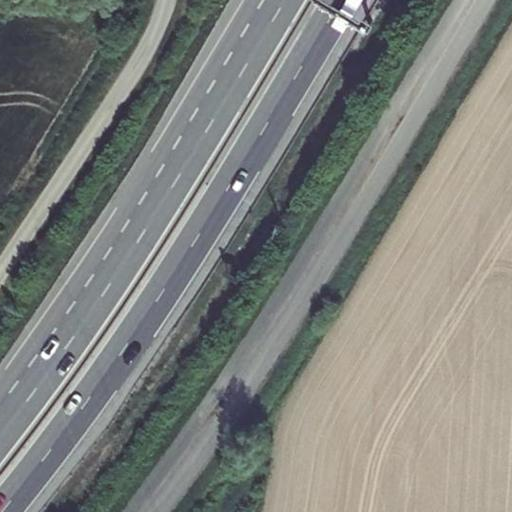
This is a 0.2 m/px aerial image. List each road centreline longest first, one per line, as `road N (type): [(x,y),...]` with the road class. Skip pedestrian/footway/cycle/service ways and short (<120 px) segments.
road 1 (trunk): [(3,511),(153,308),(341,0)]
road 2 (trunk): [(284,0),(131,253),(0,440)]
